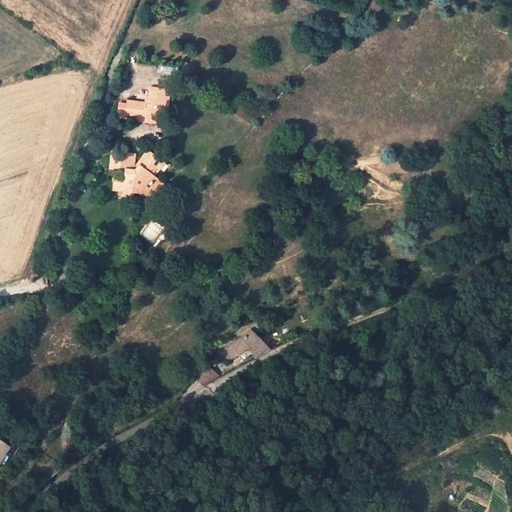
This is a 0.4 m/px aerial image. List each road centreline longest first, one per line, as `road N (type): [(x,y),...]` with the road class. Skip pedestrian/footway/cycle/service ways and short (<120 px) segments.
road 1 (residential): [(21,511),(186,400),(290,344)]
road 2 (track): [(290,344),(511,253)]
